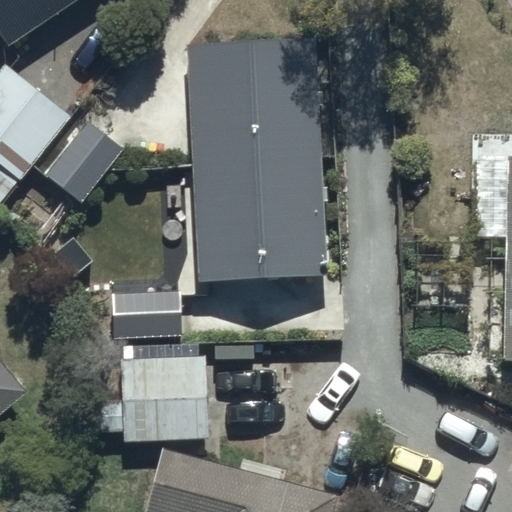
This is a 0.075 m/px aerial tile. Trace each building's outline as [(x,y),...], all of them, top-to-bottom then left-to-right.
[(0,0),(0,39),(5,47),(74,0),(0,0)] [(188,45),(195,279),(324,274),(316,40),(188,45)] [(500,358),(511,357),(511,155),(503,155),(500,358)] [(121,441),(206,439),(203,355),(118,358),(121,441)] [(0,411),(23,392),(0,364),(0,411)] [(329,511),(334,493),(159,448),(142,511),(329,511)]
